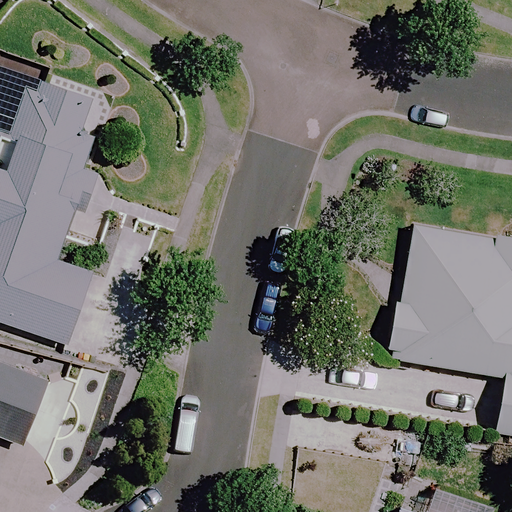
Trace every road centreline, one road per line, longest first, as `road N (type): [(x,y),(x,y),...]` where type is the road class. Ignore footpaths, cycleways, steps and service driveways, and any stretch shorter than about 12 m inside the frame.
road 1 (residential): [(183,511),(199,479),(305,39)]
road 2 (residential): [(511,100),(409,84),(305,39)]
